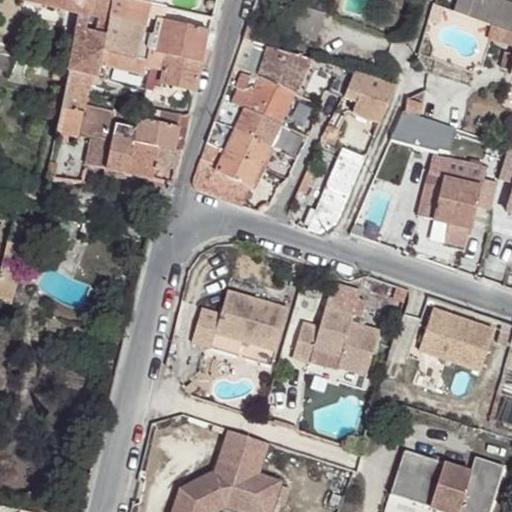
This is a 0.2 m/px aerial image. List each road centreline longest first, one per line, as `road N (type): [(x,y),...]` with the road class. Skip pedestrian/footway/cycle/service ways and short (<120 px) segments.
road 1 (residential): [(105,511),(179,210)]
road 2 (residential): [(427,0),(337,248)]
road 3 (unknown): [(133,389),(344,455)]
road 4 (residential): [(233,0),(179,210)]
road 5 (residential): [(337,248),(511,300)]
road 6 (residential): [(179,210),(337,248)]
